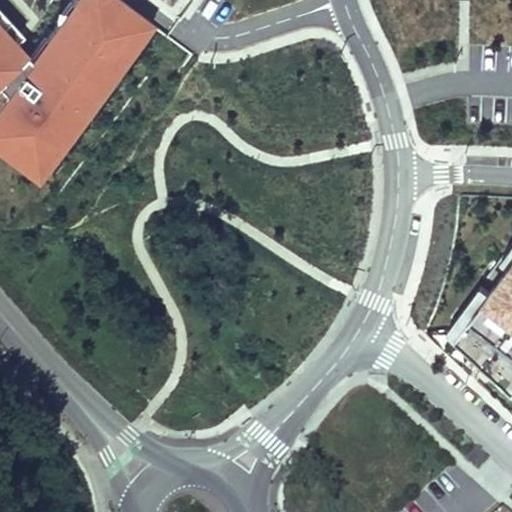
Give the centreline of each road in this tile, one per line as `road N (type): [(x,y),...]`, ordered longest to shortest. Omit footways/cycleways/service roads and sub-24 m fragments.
road 1 (residential): [(359,330),(511,459)]
road 2 (residential): [(398,181),(388,109),(344,0)]
road 3 (residential): [(359,330),(387,259),(398,181)]
road 4 (primary): [(93,421),(0,314)]
